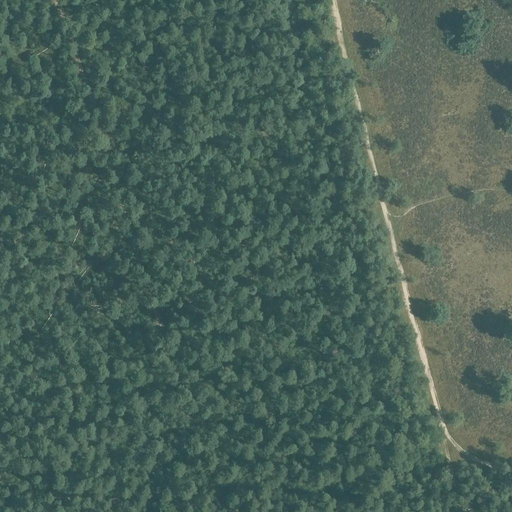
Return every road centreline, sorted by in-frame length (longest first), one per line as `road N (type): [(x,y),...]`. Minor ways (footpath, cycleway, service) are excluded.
road 1 (track): [(51,0),(221,511)]
road 2 (track): [(450,464),(358,103)]
road 3 (track): [(193,511),(0,494)]
